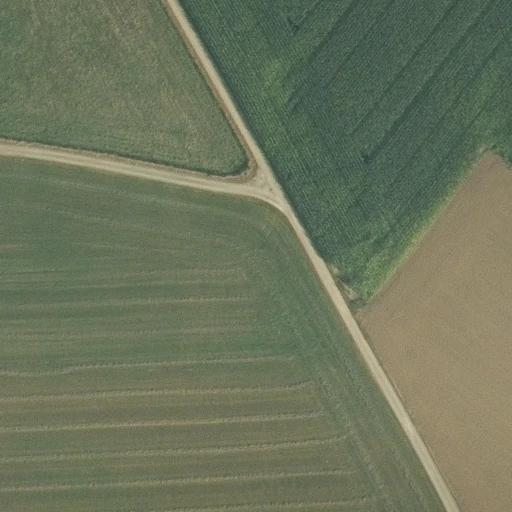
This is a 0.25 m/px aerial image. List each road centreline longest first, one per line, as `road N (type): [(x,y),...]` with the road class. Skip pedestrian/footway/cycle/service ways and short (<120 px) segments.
road 1 (track): [(273,185),(454,511)]
road 2 (track): [(0,147),(243,189),(273,185)]
road 3 (track): [(273,185),(170,0)]
